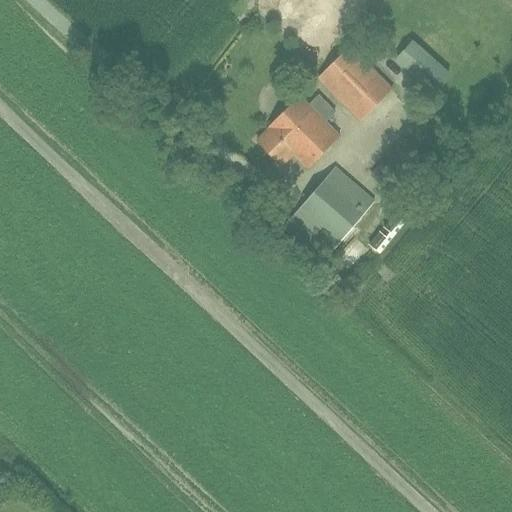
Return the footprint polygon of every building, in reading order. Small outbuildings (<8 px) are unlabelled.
[(438,87),(456,67),(419,35),(402,55),(438,87)] [(350,48),(319,80),(361,122),(392,91),(350,48)] [(307,169),(340,137),(300,98),(268,130),(269,130),(257,142),(282,167),(294,155),(307,169)] [(393,196),(426,158),(404,139),(371,177),(393,196)] [(334,169),(281,228),(285,232),(290,228),(306,242),(308,240),(326,256),(373,204),(334,169)] [(360,241),(347,256),(358,266),(371,251),(360,241)]
